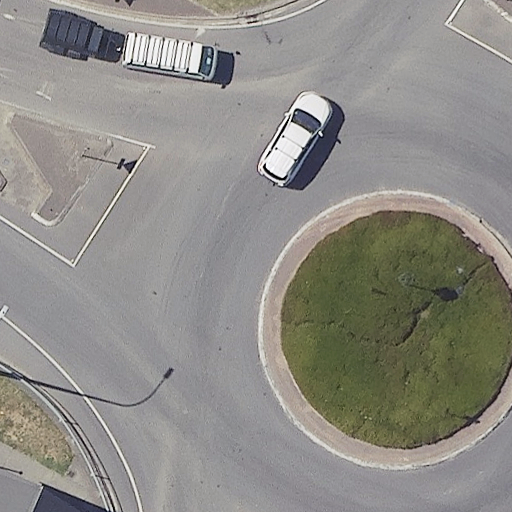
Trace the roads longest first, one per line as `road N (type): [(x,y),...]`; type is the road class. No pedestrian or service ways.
road 1 (secondary): [(209,415),(200,331),(210,247),(251,164),(315,126)]
road 2 (secondary): [(0,43),(140,87),(315,126)]
road 3 (secondary): [(209,415),(0,272)]
road 4 (secondary): [(315,126),(387,112),(458,133)]
road 5 (secondary): [(312,511),(258,471),(209,415)]
road 6 (secondary): [(458,133),(511,6)]
